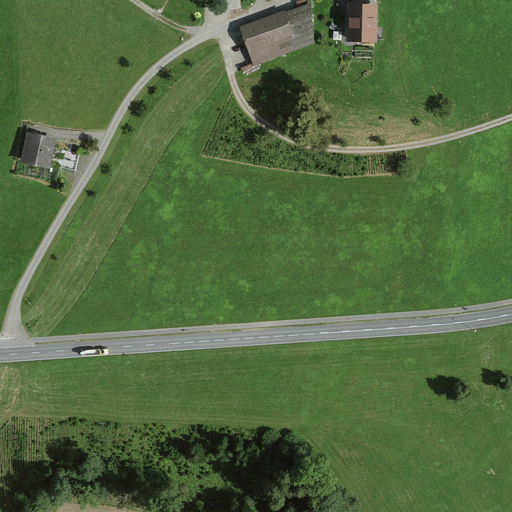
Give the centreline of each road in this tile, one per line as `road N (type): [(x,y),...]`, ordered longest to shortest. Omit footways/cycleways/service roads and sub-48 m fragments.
road 1 (secondary): [(511,314),(0,355)]
road 2 (track): [(221,29),(247,108),(298,142),(369,151),(511,116)]
